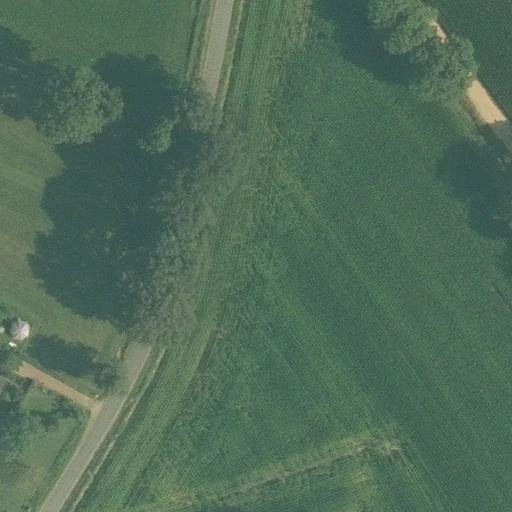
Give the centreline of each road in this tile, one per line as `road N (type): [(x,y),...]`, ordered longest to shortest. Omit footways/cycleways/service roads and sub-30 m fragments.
road 1 (unclassified): [(48,511),(140,356),(222,0)]
road 2 (track): [(511,140),(406,0)]
